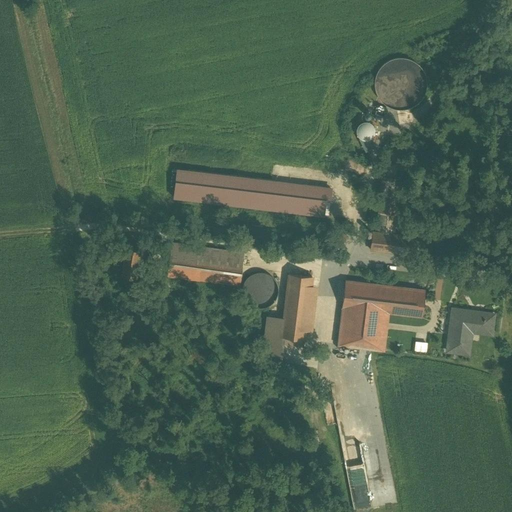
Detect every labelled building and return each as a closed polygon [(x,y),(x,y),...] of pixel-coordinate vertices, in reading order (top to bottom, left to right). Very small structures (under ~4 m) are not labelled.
[(412,107),(416,74),(411,73),(411,68),(406,67),(407,60),(397,59),(396,69),(389,68),(385,104),(412,107)] [(361,127),(370,140),(382,132),(373,119),(361,127)] [(400,179),(383,177),(376,232),(394,234),(400,179)] [(376,232),(372,232),(370,250),(422,256),(424,238),(394,234),(376,232)] [(244,254),(172,243),(167,276),(240,286),(244,254)] [(141,251),(126,249),(121,277),(137,279),(141,251)] [(266,273),(262,272),(259,272),(257,273),(254,273),(252,274),(250,275),(248,277),(246,279),(244,281),(243,283),(243,285),(242,287),(242,291),(242,294),(243,296),(244,298),(245,300),(247,303),(249,305),(251,306),(253,307),(255,308),(258,308),(261,309),(264,308),(266,307),(268,307),(270,306),(271,305),(272,304),(274,302),(276,300),(277,297),(278,295),(278,293),(278,290),(278,287),(277,285),(277,283),(275,281),(273,278),(272,277),(270,276),(268,274),(266,273)] [(312,277),(289,274),(287,292),(310,295),(312,277)] [(425,290),(345,281),(337,346),(384,351),(386,334),(385,334),(386,328),(385,328),(387,313),(422,317),(425,290)] [(473,311),(454,309),(451,331),(450,331),(447,351),(468,354),(471,332),(491,334),(494,314),(493,314),(493,315),(472,313),(473,311)] [(284,318),(267,316),(260,363),(281,364),(284,344),(303,347),(304,340),(281,337),(284,318)] [(306,321),(284,318),(281,337),(304,340),(306,321)] [(427,343),(415,342),(414,351),(426,352),(427,343)]
